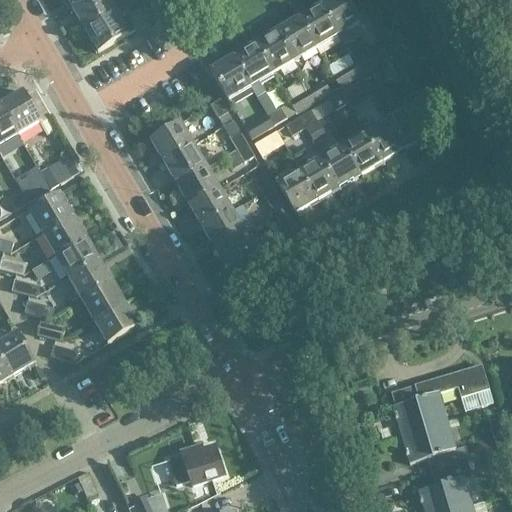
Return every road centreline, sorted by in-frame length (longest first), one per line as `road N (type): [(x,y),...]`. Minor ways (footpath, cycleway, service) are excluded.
road 1 (tertiary): [(238,380),(90,118)]
road 2 (residential): [(238,380),(511,291)]
road 3 (residential): [(0,496),(238,380)]
road 4 (tertiary): [(299,511),(238,380)]
